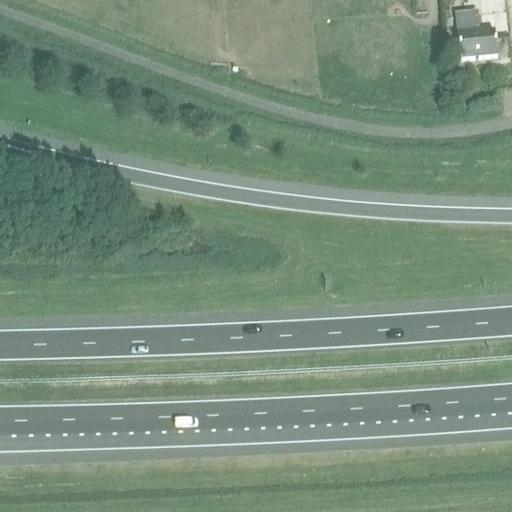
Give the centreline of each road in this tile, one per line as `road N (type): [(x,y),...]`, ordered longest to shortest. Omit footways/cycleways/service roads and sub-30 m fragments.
road 1 (unclassified): [(511,125),(442,136),(342,126),(0,11)]
road 2 (motorway): [(511,215),(321,205),(135,175),(0,139)]
road 3 (motorway): [(511,325),(0,348)]
road 4 (motorway): [(6,427),(511,404)]
